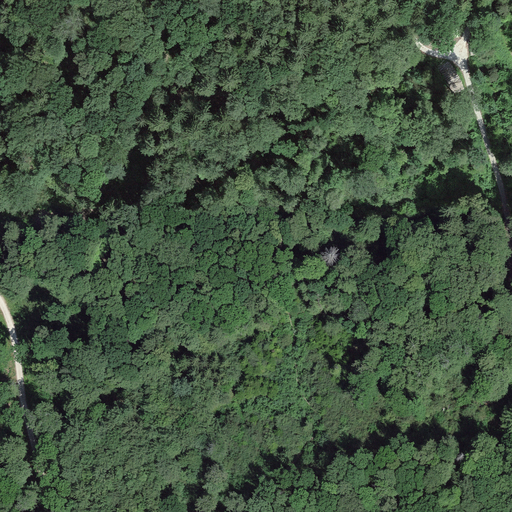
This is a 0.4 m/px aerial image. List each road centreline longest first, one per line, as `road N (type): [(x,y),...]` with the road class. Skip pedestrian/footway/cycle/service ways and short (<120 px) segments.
road 1 (track): [(459,49),(503,195),(511,274)]
road 2 (track): [(0,300),(55,511)]
